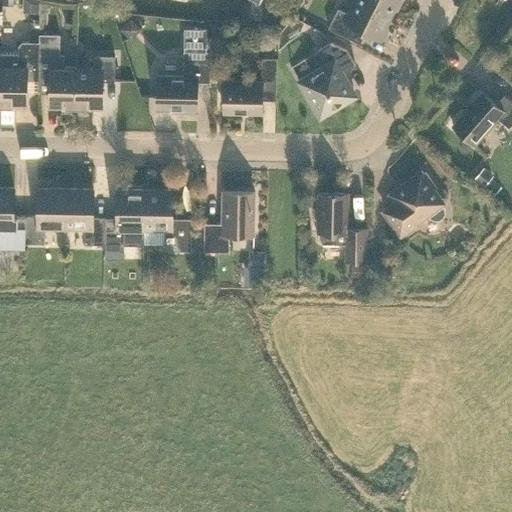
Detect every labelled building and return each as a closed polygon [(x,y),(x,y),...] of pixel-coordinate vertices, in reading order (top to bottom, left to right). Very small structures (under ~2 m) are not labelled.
[(392,19),(402,0),(354,0),(354,1),(392,19)] [(354,1),(349,13),(339,8),(329,28),(352,39),(358,28),(382,40),(392,19),(354,1)] [(291,16),(287,24),(300,30),(303,22),(291,16)] [(120,29),(131,39),(142,27),(131,17),(120,29)] [(225,26),(212,26),(212,39),(225,39),(225,26)] [(184,46),(206,47),(206,28),(185,28),(184,46)] [(63,108),(77,108),(77,67),(65,67),(65,54),(60,54),(60,33),(40,33),(40,42),(40,80),(51,80),(51,106),(63,106),(63,108)] [(28,80),(40,80),(40,42),(23,42),(19,45),(19,66),(2,66),(1,107),(15,107),(15,105),(27,105),(28,80)] [(321,115),(356,95),(342,73),(356,65),(347,50),(331,42),(318,50),(328,65),(301,81),(321,115)] [(184,110),(198,110),(198,80),(211,80),(211,52),(185,51),(184,76),(158,76),(158,107),(182,108),(182,109),(183,109),(183,110),(184,110)] [(77,67),(77,108),(90,109),(90,107),(103,107),(103,81),(115,81),(116,56),(95,55),(94,67),(77,67)] [(224,111),(263,111),(263,99),(276,100),(278,58),(263,58),(262,82),(225,81),(224,111)] [(453,125),(475,145),(499,118),(510,127),(511,124),(511,100),(505,95),(497,104),(482,91),(472,103),(471,103),(464,111),(465,111),(453,125)] [(475,178),(484,186),(494,175),(484,167),(475,178)] [(424,174),(422,171),(391,194),(397,202),(385,211),(404,237),(417,227),(414,224),(428,214),(431,217),(435,219),(440,219),(444,216),(446,212),(445,207),(442,204),(444,203),(434,189),(437,187),(426,172),(424,174)] [(26,243),(26,215),(14,215),(15,187),(0,186),(0,248),(24,250),(25,243),(26,243)] [(46,228),(66,229),(66,188),(38,188),(38,216),(26,215),(26,243),(46,243),(46,228)] [(85,244),(105,244),(105,217),(93,217),(94,189),(66,188),(66,229),(86,229),(85,244)] [(145,230),(146,189),(118,189),(117,217),(105,217),(105,244),(125,245),(125,229),(145,230)] [(173,190),(146,189),(145,230),(165,230),(164,245),(172,245),(172,251),(192,251),(192,219),(185,219),(173,218),(173,190)] [(256,191),(224,191),(223,223),(205,223),(205,251),(230,251),(230,234),(255,234),(256,191)] [(349,193),(319,192),(319,237),(323,244),(345,244),(344,260),(367,261),(368,230),(348,230),(349,193)] [(265,265),(265,251),(250,251),(250,265),(265,265)] [(363,264),(352,264),(352,275),(363,276),(363,264)] [(396,264),(384,264),(384,277),(396,277),(396,264)]
